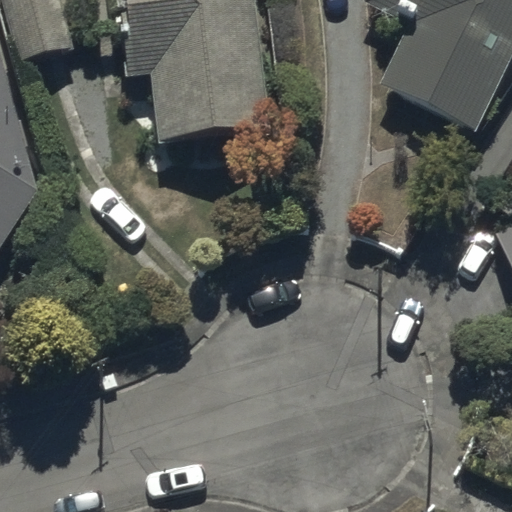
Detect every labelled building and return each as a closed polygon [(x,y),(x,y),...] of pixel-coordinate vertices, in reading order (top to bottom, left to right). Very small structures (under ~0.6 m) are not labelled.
[(56,0),(0,0),(16,59),(69,45),(56,0)] [(116,0),(123,82),(148,79),(153,139),(262,129),(250,0),(116,0)] [(376,80),(473,128),(511,48),(511,0),(361,0),(405,21),(376,80)] [(0,77),(0,240),(31,189),(0,77)] [(511,276),(511,221),(492,230),(511,276)]
